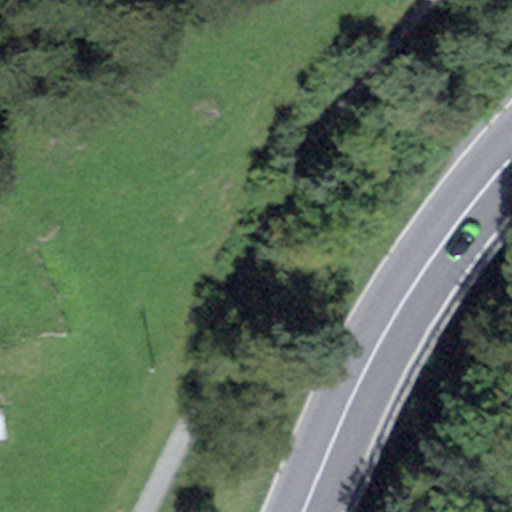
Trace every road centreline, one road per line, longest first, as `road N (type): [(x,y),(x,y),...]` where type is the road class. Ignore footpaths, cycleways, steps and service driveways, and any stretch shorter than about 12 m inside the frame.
road 1 (unclassified): [(143,511),(273,219),(317,139),(430,0)]
road 2 (secondary): [(511,164),(421,276),(358,388),(313,511)]
